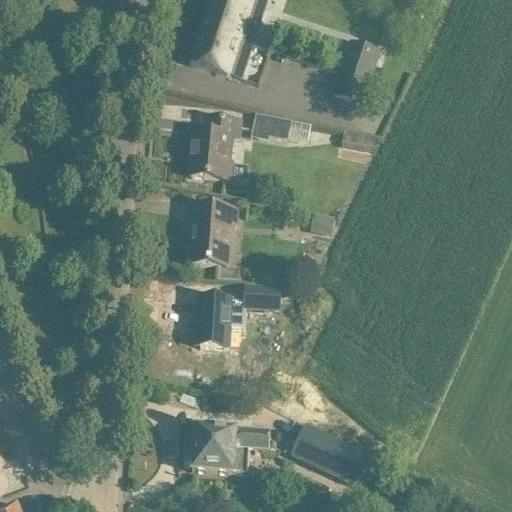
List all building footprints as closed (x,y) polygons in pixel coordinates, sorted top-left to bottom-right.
[(212,0),(190,68),(209,74),(228,81),(242,85),(265,14),(251,9),(254,0),(212,0)] [(348,58),(335,98),(361,106),(374,66),(348,58)] [(252,137),(287,143),(291,125),(256,118),(252,137)] [(191,181),(211,182),(225,184),(229,140),(238,141),(240,125),(204,121),(203,137),(195,136),(191,181)] [(379,159),(380,136),(344,135),(343,158),(379,159)] [(236,229),(237,215),(202,211),(201,225),(193,224),(190,269),(228,272),(231,229),(236,229)] [(310,236),(332,240),(335,222),(314,218),(310,236)] [(198,303),(197,323),(201,323),(200,350),(229,352),(230,331),(245,332),(246,313),(266,314),(267,291),(245,290),(244,306),(239,306),(232,306),(232,303),(199,302),(198,301),(198,303)] [(303,432),(295,448),(309,456),(303,466),(351,492),(367,462),(327,440),(305,429),(303,432)] [(192,471),(192,476),(247,479),(249,453),(268,454),(269,436),(236,434),(195,431),(193,459),(191,459),(186,461),(185,468),(190,470),(192,471)]
